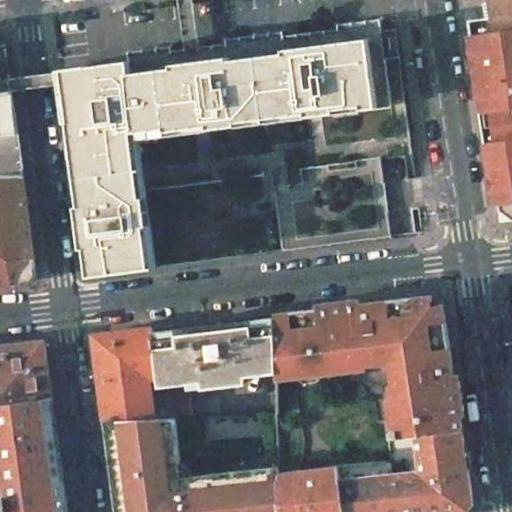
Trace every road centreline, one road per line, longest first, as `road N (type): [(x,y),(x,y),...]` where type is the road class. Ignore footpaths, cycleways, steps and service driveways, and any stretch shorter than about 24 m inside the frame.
road 1 (residential): [(67,310),(471,263)]
road 2 (residential): [(31,0),(67,310)]
road 3 (residential): [(471,263),(431,0)]
road 4 (residential): [(510,511),(471,263)]
road 5 (residential): [(67,310),(94,511)]
